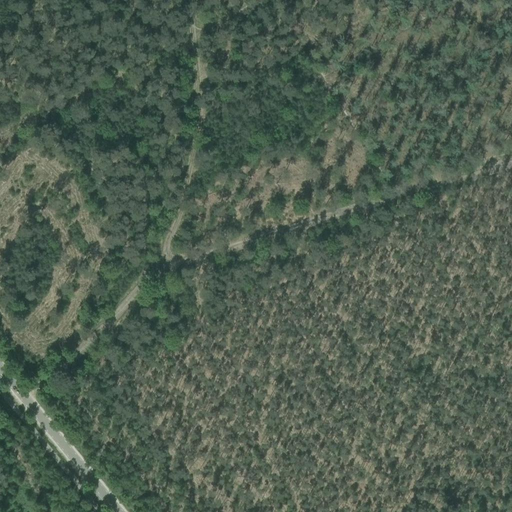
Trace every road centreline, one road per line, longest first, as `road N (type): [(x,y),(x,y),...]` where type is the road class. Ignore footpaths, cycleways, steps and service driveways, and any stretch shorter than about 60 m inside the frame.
road 1 (track): [(10,404),(69,363),(175,251),(205,70),(183,0)]
road 2 (track): [(511,162),(175,251)]
road 3 (tertiary): [(118,511),(0,366)]
